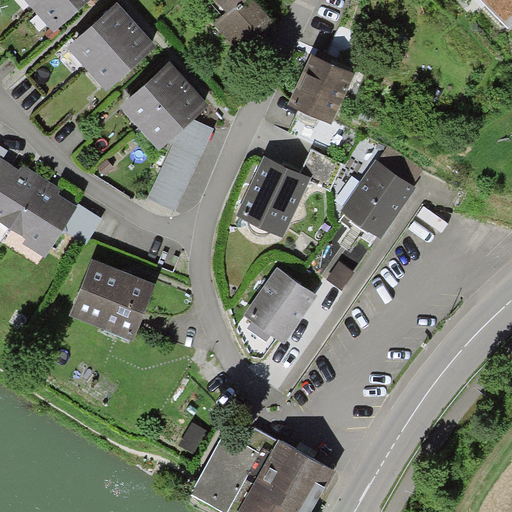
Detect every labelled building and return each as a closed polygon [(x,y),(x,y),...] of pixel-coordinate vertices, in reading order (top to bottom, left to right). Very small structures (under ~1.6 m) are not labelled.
[(22,0),(33,12),(46,0),(22,0)] [(46,0),(33,12),(53,35),(91,0),(46,0)] [(212,0),(225,13),(212,24),(241,57),(277,25),(255,0),(212,0)] [(511,0),(478,0),(508,30),(511,25),(511,0)] [(88,71),(136,28),(117,6),(68,50),(88,71)] [(136,28),(88,71),(106,92),(155,49),(136,28)] [(290,105),(331,125),(356,76),(315,56),(290,105)] [(138,129),(190,85),(171,64),(121,107),(138,129)] [(195,120),(209,108),(190,85),(138,129),(157,152),(170,141),(195,120)] [(174,146),(149,199),(176,211),(213,129),(195,120),(170,141),(174,146)] [(309,181),(331,192),(343,165),(310,149),(297,175),(266,160),(238,217),(282,238),(309,181)] [(0,162),(0,222),(11,229),(42,181),(23,167),(19,174),(0,162)] [(414,189),(378,163),(343,213),(378,238),(414,189)] [(42,181),(11,229),(26,239),(23,244),(45,258),(63,229),(87,244),(103,220),(77,204),(75,207),(56,194),(58,191),(42,181)] [(155,287),(95,263),(72,318),(133,342),(155,287)] [(315,299),(279,273),(246,319),(283,345),(315,299)] [(315,511),(337,475),(280,442),(277,446),(256,433),(246,450),(226,439),(192,496),(220,511),(315,511)]
